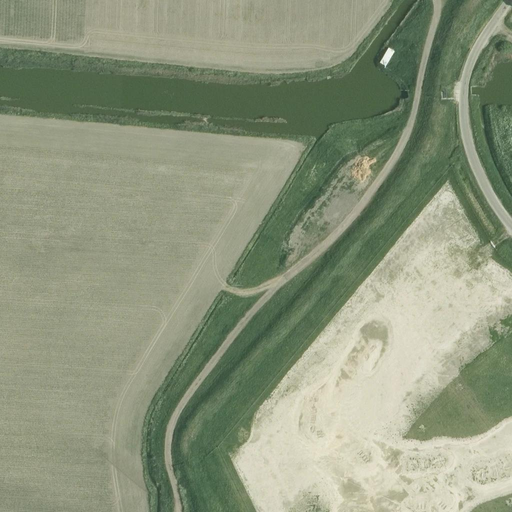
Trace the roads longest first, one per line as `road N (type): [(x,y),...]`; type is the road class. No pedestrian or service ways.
road 1 (track): [(214,286),(230,293),(269,282),(329,243),(364,207),(419,111),(437,0)]
road 2 (unclassified): [(511,229),(470,160),(462,111),(476,45),(507,0)]
